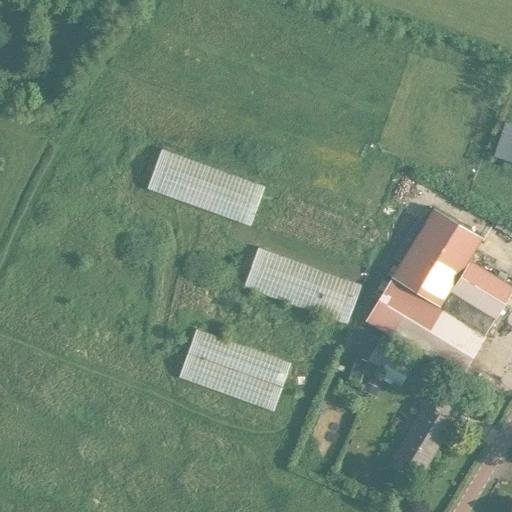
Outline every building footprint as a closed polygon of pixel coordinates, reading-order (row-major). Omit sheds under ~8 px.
[(511,122),(503,119),(492,153),(511,160),(511,146),(507,145),(511,130),(511,122)] [(160,146),(146,186),(248,224),(263,184),(160,146)] [(511,286),(511,284),(467,257),(480,235),(432,205),(390,274),(390,275),(364,318),(458,376),(484,333),(483,333),(511,286)] [(257,245),(242,285),(345,322),(359,282),(257,245)] [(195,326),(177,375),(271,409),(289,360),(195,326)] [(376,384),(371,376),(364,379),(360,389),(371,394),(376,384)] [(417,402),(421,404),(387,461),(404,472),(410,461),(421,468),(450,420),(442,415),(450,402),(426,388),(417,402)]
